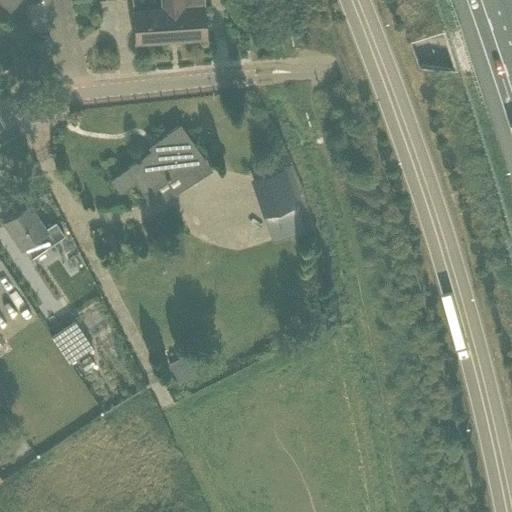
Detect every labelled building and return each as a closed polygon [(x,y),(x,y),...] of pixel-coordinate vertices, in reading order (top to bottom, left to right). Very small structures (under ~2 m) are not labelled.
[(207,38),(205,5),(204,0),(161,0),(162,8),(132,10),(135,42),(207,38)] [(161,142),(126,168),(111,178),(120,191),(135,180),(152,205),(165,200),(200,177),(192,166),(205,158),(180,123),(158,139),(161,142)] [(274,240),(314,227),(293,163),(254,176),(274,240)] [(28,202),(3,219),(21,245),(36,235),(45,248),(58,239),(49,225),(45,227),(28,202)] [(118,247),(113,232),(100,236),(105,251),(118,247)] [(93,345),(74,318),(51,334),(69,361),(93,345)] [(186,354),(169,362),(178,381),(196,372),(186,354)]
